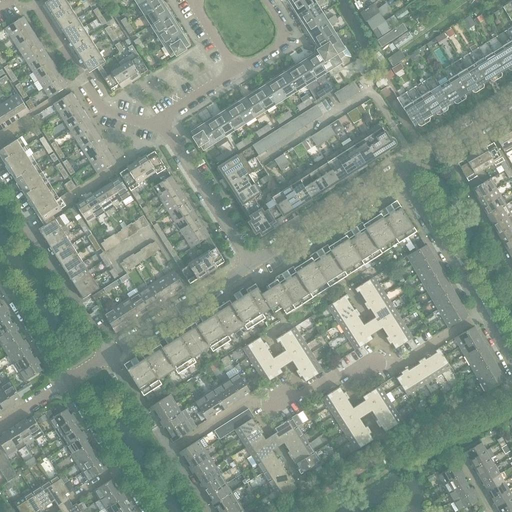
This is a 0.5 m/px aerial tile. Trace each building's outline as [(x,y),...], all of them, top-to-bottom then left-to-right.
[(67,2),(65,0),(49,0),(45,3),(51,12),(67,2)] [(145,14),(163,3),(160,0),(145,0),(138,4),(145,14)] [(297,15),(321,0),(314,0),(313,1),(312,0),(298,0),(290,6),(292,10),(294,10),(297,15)] [(303,26),(322,14),(317,7),(326,1),(325,0),(321,0),(297,15),(300,19),(300,21),(303,26)] [(361,4),(366,0),(369,0),(370,1),(371,0),(359,0),(355,3),(359,10),(362,7),(361,4)] [(72,10),(67,2),(51,12),(56,20),(72,10)] [(151,24),(170,12),(167,8),(165,8),(163,3),(145,14),(151,24)] [(366,21),(380,12),(378,9),(374,3),(360,13),(366,22),(366,21)] [(380,13),(389,6),(386,3),(378,9),(380,12),(380,13)] [(382,16),(397,6),(394,3),(389,6),(380,13),(382,16)] [(102,15),(97,8),(93,11),(97,18),(102,15)] [(398,20),(408,13),(405,8),(395,15),(398,20)] [(119,15),(115,9),(111,12),(115,18),(119,15)] [(77,18),(72,10),(56,20),(61,28),(77,18)] [(157,35),(175,23),(172,19),(173,17),(170,12),(151,24),(157,35)] [(386,22),(385,21),(382,16),(380,13),(380,12),(366,21),(372,30),(386,22)] [(310,35),(337,18),(335,15),(326,21),(322,14),(303,26),(305,30),(307,30),(310,35)] [(106,23),(102,15),(97,18),(102,25),(106,23)] [(11,37),(29,27),(22,17),(5,28),(11,37)] [(83,27),(77,18),(61,28),(67,38),(83,27)] [(129,24),(125,18),(120,21),(124,27),(129,24)] [(318,45),(335,34),(330,27),(339,21),(337,18),(310,35),(313,40),(313,42),(316,46),(318,45)] [(377,38),(391,30),(386,22),(372,30),(377,38)] [(164,45),(183,33),(180,29),(178,28),(175,23),(157,35),(164,45)] [(133,30),(129,24),(124,27),(128,34),(133,30)] [(113,33),(108,26),(104,29),(109,35),(113,33)] [(16,46),(34,35),(29,27),(11,37),(16,46)] [(89,36),(83,27),(67,38),(72,47),(89,36)] [(456,33),(452,28),(447,32),(451,37),(456,33)] [(397,48),(412,38),(408,32),(393,43),(397,48)] [(190,46),(190,44),(187,39),(185,38),(182,34),(183,33),(164,45),(171,55),(175,53),(176,55),(190,46)] [(443,33),(435,38),(438,43),(446,37),(443,33)] [(342,47),(335,34),(318,45),(319,47),(318,50),(345,56),(352,57),(345,46),(342,47)] [(22,54),(39,43),(34,35),(16,46),(22,54)] [(94,44),(89,36),(72,47),(78,55),(94,44)] [(389,44),(385,37),(379,40),(383,47),(389,44)] [(142,44),(138,38),(133,41),(137,47),(142,44)] [(435,39),(426,44),(428,47),(437,42),(435,39)] [(511,42),(502,47),(511,62),(511,42)] [(27,63),(45,52),(39,43),(22,54),(27,63)] [(124,50),(119,43),(115,45),(120,53),(124,50)] [(99,53),(94,44),(78,55),(83,63),(99,53)] [(146,51),(142,44),(137,47),(141,54),(146,51)] [(148,70),(134,48),(132,45),(128,48),(132,54),(128,57),(139,76),(147,71),(148,70)] [(511,70),(511,62),(502,47),(493,53),(504,70),(507,68),(509,70),(511,71),(511,70)] [(340,62),(339,59),(345,56),(318,50),(317,53),(316,54),(326,71),(340,62)] [(400,50),(387,59),(392,66),(405,58),(400,50)] [(417,51),(409,56),(412,62),(420,56),(417,51)] [(33,72),(50,61),(45,52),(27,63),(33,72)] [(326,71),(316,54),(314,52),(310,55),(309,57),(304,60),(316,78),(326,71)] [(107,76),(100,65),(105,62),(99,53),(83,63),(89,72),(97,68),(103,78),(107,76)] [(504,70),(493,53),(484,58),(497,79),(501,77),(502,74),(501,72),(504,70)] [(153,61),(149,54),(144,58),(148,64),(153,61)] [(139,76),(128,57),(118,63),(121,67),(120,67),(131,82),(137,78),(136,77),(139,76)] [(497,79),(484,58),(475,64),(483,76),(486,81),(489,79),(491,81),(493,82),(497,79)] [(316,78),(304,60),(300,63),(298,63),(294,65),(305,84),(316,78)] [(38,80),(56,69),(50,61),(33,72),(38,80)] [(400,63),(392,69),(395,74),(403,68),(400,63)] [(486,81),(483,76),(475,64),(466,69),(479,90),(483,88),(484,85),(483,83),(486,81)] [(12,72),(8,65),(4,68),(8,75),(12,72)] [(305,84),(294,65),(289,68),(289,70),(284,73),(295,91),(305,84)] [(131,82),(120,67),(111,73),(112,73),(121,87),(124,85),(124,86),(131,82)] [(44,88),(61,77),(56,69),(38,80),(44,88)] [(479,90),(466,69),(457,75),(468,92),(471,90),(472,92),(475,93),(479,90)] [(395,76),(391,70),(385,73),(388,79),(395,76)] [(17,80),(12,72),(8,75),(13,82),(17,80)] [(112,73),(111,73),(107,76),(103,78),(112,93),(113,92),(121,87),(112,73)] [(295,91),(284,73),(279,76),(278,75),(273,78),(285,97),(295,91)] [(0,83),(0,84),(8,79),(6,75),(0,78),(0,83)] [(468,92),(457,75),(448,81),(461,102),(465,99),(466,96),(465,94),(468,92)] [(50,98),(67,87),(61,77),(44,88),(50,98)] [(285,97),(273,78),(269,81),(268,83),(264,86),(275,103),(285,97)] [(461,102),(448,81),(439,86),(450,104),(453,101),(454,103),(457,104),(461,102)] [(359,92),(353,82),(343,88),(349,98),(359,92)] [(23,90),(19,83),(15,86),(19,92),(23,90)] [(332,90),(329,85),(323,89),(326,94),(332,90)] [(275,103),(264,86),(259,89),(257,88),(253,91),(265,110),(275,103)] [(450,104),(439,86),(430,92),(443,113),(447,110),(448,107),(447,106),(450,104)] [(349,98),(343,88),(334,94),(340,104),(349,98)] [(326,94),(323,89),(316,93),(320,98),(326,94)] [(27,96),(23,90),(19,92),(23,99),(27,96)] [(265,110),(253,91),(248,94),(248,96),(243,99),(254,116),(265,110)] [(443,113),(430,92),(421,97),(432,115),(435,113),(436,115),(439,115),(443,113)] [(60,113),(77,102),(71,93),(54,104),(60,113)] [(28,111),(18,94),(8,100),(19,117),(28,111)] [(432,115),(421,97),(412,103),(425,124),(429,121),(430,119),(429,117),(432,115)] [(312,103),(309,98),(302,102),(306,107),(312,103)] [(254,116),(243,99),(239,101),(237,101),(232,104),(244,123),(254,116)] [(19,117),(8,100),(0,105),(11,123),(19,117)] [(34,107),(29,100),(25,102),(30,110),(34,107)] [(65,121),(82,110),(77,102),(60,113),(65,121)] [(306,107),(302,102),(296,106),(299,111),(306,107)] [(425,124),(412,103),(403,109),(416,130),(416,129),(414,126),(417,124),(418,126),(421,126),(425,124)] [(244,123),(232,104),(228,107),(228,108),(223,111),(234,129),(244,123)] [(11,123),(0,105),(0,123),(3,128),(11,123)] [(323,115),(316,105),(307,111),(313,121),(323,115)] [(70,129),(87,119),(82,110),(65,121),(70,129)] [(234,129),(223,111),(218,114),(216,114),(212,117),(224,136),(234,129)] [(292,116),(289,111),(282,115),(285,120),(292,116)] [(313,121),(307,111),(298,116),(304,126),(313,121)] [(42,122),(37,114),(33,117),(38,124),(42,122)] [(285,120),(282,115),(276,119),(279,124),(285,120)] [(304,126),(298,116),(289,122),(295,132),(304,126)] [(224,136),(212,117),(208,119),(207,121),(203,124),(214,142),(224,136)] [(76,139),(93,128),(87,119),(70,129),(76,139)] [(326,141),(344,130),(338,119),(320,131),(326,141)] [(295,132),(289,122),(280,128),(286,138),(295,132)] [(390,139),(385,132),(382,127),(379,123),(369,129),(384,152),(393,146),(394,145),(395,144),(395,142),(395,141),(394,140),(393,139),(391,139),(390,139)] [(214,142),(203,124),(198,127),(196,127),(191,130),(190,132),(199,146),(201,144),(203,149),(214,142)] [(271,129),(268,124),(262,128),(265,133),(271,129)] [(49,132),(45,125),(40,128),(44,134),(49,132)] [(41,133),(37,127),(33,129),(37,136),(41,133)] [(81,148),(99,137),(93,128),(76,139),(81,148)] [(265,133),(262,128),(255,132),(259,137),(265,133)] [(286,138),(280,128),(271,134),(277,144),(286,138)] [(384,152),(369,129),(360,135),(375,157),(384,152)] [(511,148),(511,143),(504,130),(495,135),(505,153),(511,148)] [(326,141),(320,131),(310,137),(311,137),(317,147),(326,141)] [(53,138),(49,132),(44,134),(48,141),(53,138)] [(277,144),(271,134),(261,139),(268,150),(277,144)] [(375,157),(360,135),(351,141),(365,163),(375,157)] [(48,144),(43,137),(39,139),(44,147),(48,144)] [(87,156),(104,145),(99,137),(81,148),(87,156)] [(251,142),(248,137),(242,141),(245,146),(251,142)] [(55,200),(38,174),(16,139),(0,149),(0,151),(44,222),(52,217),(53,216),(54,219),(55,219),(52,214),(66,206),(60,197),(55,200)] [(268,150),(261,139),(252,146),(258,156),(268,150)] [(310,148),(305,140),(302,142),(307,151),(310,148)] [(245,146),(242,141),(235,145),(238,150),(245,146)] [(365,163),(351,141),(342,146),(356,169),(365,163)] [(59,149),(55,142),(51,144),(55,152),(59,149)] [(307,151),(302,142),(292,148),(292,149),(295,154),(298,158),(308,152),(307,151)] [(508,168),(493,142),(493,143),(485,147),(493,163),(495,166),(500,163),(504,171),(508,168)] [(52,151),(48,144),(44,147),(48,154),(52,151)] [(92,164),(109,153),(104,145),(87,156),(92,164)] [(356,169),(342,146),(333,152),(347,175),(356,169)] [(493,163),(485,147),(482,149),(481,148),(475,152),(484,168),(493,163)] [(64,156),(59,149),(55,152),(60,159),(64,156)] [(231,155),(228,150),(221,154),(225,159),(231,155)] [(170,176),(154,151),(153,151),(145,156),(155,171),(157,174),(162,171),(167,178),(170,176)] [(225,177),(247,162),(241,152),(219,167),(225,177)] [(347,175),(333,152),(324,158),(338,181),(347,175)] [(484,168),(475,152),(469,156),(466,158),(475,173),(484,168)] [(58,159),(54,153),(50,156),(54,162),(58,159)] [(98,173),(115,162),(109,153),(92,164),(98,173)] [(225,159),(221,154),(215,158),(218,163),(225,159)] [(290,164),(283,154),(274,160),(280,169),(290,164)] [(155,171),(145,156),(143,158),(136,162),(146,177),(155,171)] [(338,181),(324,158),(315,164),(329,186),(338,181)] [(475,173),(466,158),(458,163),(457,163),(468,181),(470,180),(475,187),(481,183),(475,173)] [(70,166),(66,160),(62,162),(66,169),(70,166)] [(278,166),(274,160),(268,164),(272,170),(278,166)] [(146,177),(136,162),(130,165),(130,166),(128,168),(138,182),(146,177)] [(249,174),(253,171),(247,162),(225,177),(231,186),(249,174)] [(64,170),(60,163),(56,166),(60,172),(64,170)] [(329,186),(315,164),(305,170),(320,192),(329,186)] [(74,172),(70,166),(66,169),(70,175),(74,172)] [(135,189),(139,186),(138,182),(128,168),(119,173),(139,205),(143,202),(135,189)] [(69,177),(64,170),(60,172),(65,179),(69,177)] [(320,192),(305,170),(296,175),(311,198),(320,192)] [(236,195),(255,183),(249,174),(231,186),(236,195)] [(311,198),(296,175),(287,181),(302,204),(311,198)] [(82,184),(77,176),(73,179),(77,186),(82,184)] [(164,192),(176,185),(170,176),(167,178),(153,188),(158,195),(164,192)] [(133,200),(119,178),(110,184),(121,201),(122,200),(125,205),(133,200)] [(478,199),(496,188),(490,179),(481,183),(475,187),(472,189),(478,199)] [(75,188),(71,180),(64,185),(69,192),(75,188)] [(302,204),(287,181),(278,187),(293,210),(302,204)] [(242,204),(253,197),(261,192),(255,183),(236,195),(242,204)] [(121,201),(110,184),(101,189),(112,206),(121,201)] [(164,204),(181,193),(176,185),(164,192),(158,195),(164,204)] [(293,210),(278,187),(269,193),(276,204),(283,215),(293,210)] [(483,207),(500,197),(496,188),(478,199),(483,207)] [(112,206),(101,189),(93,194),(104,212),(112,206)] [(169,213),(187,202),(181,193),(164,204),(169,213)] [(104,212),(93,194),(84,200),(95,217),(104,212)] [(259,231),(263,213),(253,197),(242,204),(252,220),(248,222),(255,233),(259,231)] [(487,215),(505,205),(500,197),(483,207),(487,215)] [(95,217),(84,200),(76,205),(87,222),(95,217)] [(416,231),(400,205),(396,200),(378,212),(379,214),(372,219),(390,248),(416,231)] [(175,221),(192,211),(187,202),(169,213),(175,221)] [(270,224),(283,215),(276,204),(263,213),(259,231),(262,234),(273,227),(270,224)] [(493,224),(510,214),(505,205),(487,215),(493,224)] [(150,213),(145,206),(142,209),(146,215),(150,213)] [(79,214),(74,207),(70,209),(74,217),(79,214)] [(181,230),(198,219),(192,211),(175,221),(181,230)] [(154,220),(150,213),(146,215),(150,222),(154,220)] [(498,234),(511,225),(511,216),(510,214),(493,224),(498,234)] [(61,228),(55,219),(54,219),(53,216),(52,217),(44,222),(46,224),(38,229),(44,239),(61,228)] [(144,216),(139,220),(143,227),(148,224),(144,216)] [(85,224),(81,218),(77,220),(81,227),(85,224)] [(186,239),(203,228),(198,219),(181,230),(186,239)] [(390,248),(372,219),(363,224),(362,222),(361,223),(350,230),(351,232),(337,241),(356,270),(390,248)] [(161,230),(156,223),(153,226),(157,233),(161,230)] [(89,231),(85,224),(81,227),(85,233),(89,231)] [(503,242),(511,236),(511,225),(498,234),(503,242)] [(66,236),(61,228),(44,239),(50,247),(66,236)] [(205,239),(209,237),(203,228),(186,239),(192,247),(205,239)] [(165,237),(161,230),(157,233),(161,240),(165,237)] [(96,241),(91,234),(87,237),(92,244),(96,241)] [(115,235),(109,238),(114,247),(120,243),(119,242),(115,235)] [(71,244),(66,236),(50,247),(55,255),(71,244)] [(508,251),(511,248),(511,236),(503,242),(508,251)] [(225,261),(209,237),(205,239),(212,250),(208,252),(207,252),(216,267),(225,261)] [(172,248),(168,240),(163,243),(168,250),(172,248)] [(101,249),(96,241),(92,244),(96,251),(101,249)] [(109,249),(104,241),(100,244),(105,251),(109,249)] [(356,270),(337,241),(323,250),(321,248),(309,256),(311,258),(302,263),(309,275),(320,292),(330,286),(356,270)] [(160,249),(155,242),(151,244),(156,251),(160,249)] [(77,254),(71,244),(55,255),(61,264),(77,254)] [(412,265),(432,254),(426,244),(407,256),(412,265)] [(176,254),(172,248),(168,250),(172,257),(176,254)] [(145,258),(141,251),(137,253),(142,261),(145,258)] [(107,259),(104,255),(103,252),(99,255),(103,261),(107,259)] [(216,267),(207,252),(198,258),(207,273),(214,269),(213,269),(216,267)] [(142,261),(137,253),(134,255),(133,254),(127,257),(133,266),(142,261)] [(83,263),(77,254),(61,264),(66,273),(83,263)] [(207,273),(198,258),(195,254),(191,257),(194,261),(189,264),(198,278),(201,277),(207,273)] [(417,274),(437,263),(432,254),(412,265),(417,274)] [(198,278),(189,264),(189,265),(185,267),(178,256),(173,259),(189,284),(190,284),(198,278)] [(111,265),(107,259),(103,261),(107,267),(111,265)] [(128,269),(123,262),(120,264),(125,271),(128,269)] [(88,271),(83,263),(66,273),(71,281),(88,271)] [(320,292),(309,275),(302,263),(288,272),(286,270),(275,277),(276,279),(267,285),(269,287),(265,289),(261,292),(271,308),(275,306),(279,303),(286,314),(320,292)] [(422,283),(442,271),(437,263),(417,274),(422,283)] [(118,276),(113,268),(109,271),(114,279),(118,276)] [(93,279),(88,271),(71,281),(77,289),(93,279)] [(184,288),(173,271),(164,277),(175,294),(184,288)] [(427,292),(447,280),(442,271),(422,283),(427,292)] [(122,283),(129,278),(127,274),(119,279),(122,283)] [(175,294),(164,277),(155,282),(164,295),(166,299),(175,294)] [(362,297),(379,286),(374,277),(354,289),(357,293),(359,291),(362,297)] [(99,288),(93,279),(77,289),(83,299),(90,294),(92,293),(92,292),(99,288)] [(433,300),(452,289),(447,280),(427,292),(433,300)] [(118,285),(116,281),(109,285),(112,289),(118,285)] [(164,295),(155,282),(146,288),(157,305),(166,299),(164,295)] [(271,308),(261,292),(255,284),(246,289),(245,287),(233,295),(235,298),(230,301),(229,300),(221,305),(228,317),(237,330),(244,325),(247,330),(265,318),(262,313),(271,308)] [(366,307),(385,294),(379,286),(362,297),(365,302),(363,303),(366,307)] [(157,305),(146,288),(139,293),(149,310),(157,305)] [(438,309),(457,298),(452,289),(433,300),(438,309)] [(94,300),(102,295),(99,291),(92,296),(94,300)] [(149,310),(139,293),(129,299),(140,316),(149,310)] [(333,315),(350,304),(347,299),(349,298),(347,294),(327,306),(333,315)] [(373,314),(390,303),(385,294),(366,307),(368,310),(370,309),(373,314)] [(443,318),(462,307),(457,298),(438,309),(443,318)] [(140,316),(129,299),(121,304),(132,321),(140,316)] [(376,324),(396,312),(390,303),(373,314),(375,317),(369,321),(373,326),(376,324)] [(132,321),(121,304),(113,309),(124,326),(132,321)] [(339,324),(358,311),(356,308),(354,309),(350,304),(333,315),(339,324)] [(228,336),(237,330),(228,317),(221,305),(212,311),(210,309),(205,312),(199,317),(201,320),(195,323),(195,322),(186,328),(202,353),(210,347),(213,352),(231,340),(228,336)] [(448,327),(468,316),(462,307),(443,318),(448,327)] [(0,323),(8,318),(5,313),(7,311),(5,308),(0,311),(0,323)] [(124,326),(113,309),(104,315),(113,329),(115,332),(124,326)] [(344,333),(361,321),(358,316),(360,315),(358,311),(339,324),(344,333)] [(384,331),(401,320),(396,312),(376,324),(373,326),(376,332),(382,328),(384,331)] [(0,335),(16,326),(14,322),(12,324),(8,318),(0,323),(0,335)] [(387,341),(407,329),(401,320),(384,331),(387,336),(385,338),(387,341)] [(350,341),(369,329),(373,326),(369,321),(363,325),(361,321),(344,333),(350,341)] [(0,343),(2,346),(19,335),(16,330),(18,329),(16,326),(0,335),(0,343)] [(355,350),(373,339),(370,335),(376,332),(373,326),(369,329),(350,341),(355,350)] [(459,347),(479,336),(474,326),(454,338),(459,347)] [(283,347),(300,336),(294,327),(275,339),(278,343),(279,342),(283,347)] [(202,353),(186,328),(176,334),(178,337),(173,340),(170,335),(158,342),(159,344),(151,350),(167,374),(175,369),(178,374),(196,362),(193,358),(202,353)] [(395,349),(412,338),(407,329),(387,341),(390,344),(391,343),(395,349)] [(8,355),(27,343),(25,340),(23,341),(19,335),(2,346),(8,355)] [(282,359),(306,345),(300,336),(283,347),(285,350),(279,354),(282,359)] [(465,356),(484,344),(479,336),(459,347),(465,356)] [(248,357),(268,345),(266,341),(264,343),(260,337),(243,348),(248,357)] [(13,364),(30,353),(27,347),(29,346),(27,343),(8,355),(13,364)] [(470,365),(489,353),(484,344),(465,356),(470,365)] [(254,365),(271,355),(268,349),(270,348),(268,345),(248,357),(254,365)] [(294,364),(311,353),(306,345),(282,359),(286,365),(292,361),(294,364)] [(451,367),(444,356),(439,348),(435,350),(436,352),(431,356),(442,373),(451,367)] [(167,374),(151,350),(142,355),(144,359),(139,362),(136,357),(132,359),(129,361),(124,364),(127,370),(143,396),(152,390),(161,384),(158,380),(167,374)] [(19,372),(38,360),(36,357),(34,358),(30,353),(13,364),(19,372)] [(298,374),(317,362),(311,353),(294,364),(297,370),(295,371),(298,374)] [(475,374),(495,362),(489,353),(470,365),(475,374)] [(259,374),(279,362),(282,359),(279,354),(273,358),(271,355),(254,365),(259,374)] [(232,363),(227,356),(220,360),(225,368),(232,363)] [(442,373),(431,356),(425,359),(424,357),(421,359),(433,379),(442,373)] [(282,372),(280,369),(286,365),(282,359),(279,362),(259,374),(265,383),(282,372)] [(433,379),(421,359),(418,361),(419,363),(414,367),(425,384),(433,379)] [(24,381),(42,370),(38,365),(40,363),(38,360),(19,372),(24,381)] [(305,382),(322,371),(317,362),(298,374),(299,377),(301,376),(305,382)] [(480,382),(500,371),(495,362),(475,374),(480,382)] [(425,384),(414,367),(408,370),(407,368),(404,370),(416,389),(425,384)] [(416,389),(404,370),(400,372),(402,374),(396,378),(407,395),(416,389)] [(485,392),(505,380),(500,371),(480,382),(485,392)] [(249,390),(245,384),(239,374),(230,379),(241,398),(245,396),(243,394),(249,390)] [(241,398),(230,379),(221,385),(232,402),(237,398),(238,400),(241,398)] [(20,398),(9,380),(0,386),(13,405),(16,403),(15,401),(20,398)] [(232,402),(221,385),(212,390),(224,409),(227,407),(226,405),(232,402)] [(13,405),(0,386),(0,404),(3,409),(8,405),(9,407),(13,405)] [(362,409),(385,395),(379,386),(362,397),(364,400),(359,404),(362,409)] [(328,407),(347,395),(345,392),(344,393),(339,387),(322,398),(328,407)] [(224,409),(212,390),(204,396),(214,413),(220,409),(221,411),(224,409)] [(158,414),(175,403),(170,394),(150,407),(153,410),(154,409),(158,414)] [(333,416),(351,405),(348,399),(349,398),(347,395),(328,407),(333,416)] [(373,414),(391,403),(385,395),(362,409),(365,415),(371,411),(373,414)] [(214,413),(204,396),(195,402),(201,411),(206,420),(210,418),(209,416),(214,413)] [(420,410),(426,406),(423,401),(418,405),(417,407),(420,410)] [(161,424),(181,412),(175,403),(158,414),(161,420),(159,421),(161,424)] [(377,424),(396,412),(391,403),(373,414),(377,420),(375,421),(377,424)] [(358,412),(362,409),(359,404),(353,408),(351,405),(333,416),(339,424),(358,412)] [(55,429),(74,417),(72,414),(70,415),(66,409),(49,420),(55,429)] [(169,432),(191,418),(185,409),(181,412),(161,424),(163,427),(165,426),(169,432)] [(254,417),(248,409),(244,412),(250,420),(252,419),(254,417)] [(362,422),(360,419),(365,415),(362,409),(358,412),(339,424),(344,433),(362,422)] [(205,419),(201,411),(197,414),(201,421),(205,419)] [(250,420),(244,412),(240,414),(246,423),(250,420)] [(385,432),(402,421),(396,412),(377,424),(379,427),(381,426),(385,432)] [(246,423),(240,414),(235,417),(241,426),(246,423)] [(298,426),(302,423),(297,414),(274,428),(277,432),(271,436),(274,441),(298,426)] [(47,419),(45,415),(39,418),(42,423),(47,419)] [(44,434),(34,419),(33,416),(27,420),(26,418),(22,420),(34,440),(44,434)] [(60,438),(77,427),(74,421),(76,420),(74,417),(55,429),(60,438)] [(241,426),(235,417),(231,420),(237,429),(241,426)] [(173,442),(192,430),(196,427),(191,418),(169,432),(172,437),(170,438),(173,442)] [(241,439),(260,426),(257,423),(256,424),(252,419),(250,420),(246,423),(241,426),(237,429),(235,430),(241,439)] [(34,440),(22,420),(19,422),(20,424),(15,428),(26,445),(34,440)] [(237,429),(231,420),(223,425),(228,434),(235,430),(237,429)] [(350,442),(369,429),(367,426),(365,427),(362,422),(344,433),(350,442)] [(228,434),(223,425),(218,428),(224,437),(228,434)] [(246,447),(263,436),(260,431),(262,429),(260,426),(241,439),(246,447)] [(286,446),(303,435),(298,426),(274,441),(278,447),(284,443),(286,446)] [(66,446),(85,434),(83,431),(81,432),(77,427),(60,438),(66,446)] [(26,445),(15,428),(10,431),(8,429),(5,431),(17,451),(26,445)] [(224,437),(218,428),(214,431),(220,440),(224,437)] [(356,450),(373,439),(369,434),(371,432),(369,429),(350,442),(356,450)] [(17,451),(5,431),(2,433),(3,435),(0,437),(0,443),(8,456),(17,451)] [(71,455),(88,444),(85,439),(87,437),(85,434),(66,446),(71,455)] [(289,456),(309,444),(303,435),(286,446),(289,451),(287,452),(289,456)] [(251,456),(271,443),(274,441),(271,436),(265,439),(263,436),(246,447),(251,456)] [(187,460),(204,449),(209,446),(203,437),(198,440),(179,452),(181,456),(183,454),(187,460)] [(252,467),(274,453),(272,450),(278,447),(274,441),(271,443),(251,456),(247,459),(252,467)] [(467,461),(486,451),(481,442),(465,451),(468,457),(465,458),(467,461)] [(77,464),(96,451),(94,448),(92,449),(88,444),(71,455),(77,464)] [(297,463),(314,452),(309,444),(289,456),(291,459),(293,458),(297,463)] [(190,470),(210,458),(204,449),(187,460),(190,465),(188,466),(190,470)] [(82,472),(99,461),(96,456),(98,454),(96,451),(77,464),(82,472)] [(474,468),(490,458),(486,451),(467,461),(469,464),(471,463),(474,468)] [(307,469),(320,461),(314,452),(297,463),(300,468),(298,470),(300,473),(307,469)] [(262,473),(281,461),(279,457),(277,459),(274,453),(252,467),(253,467),(257,464),(262,473)] [(198,477),(215,466),(210,458),(190,470),(192,473),(194,472),(198,477)] [(476,477),(495,466),(490,458),(474,468),(477,472),(474,474),(476,477)] [(0,470),(1,471),(11,465),(8,460),(0,464),(0,470)] [(88,481),(107,469),(105,465),(103,466),(99,461),(82,472),(88,481)] [(268,481),(285,470),(282,465),(283,464),(281,461),(262,473),(268,481)] [(4,477),(14,470),(11,465),(1,471),(4,477)] [(443,484),(463,473),(461,469),(459,471),(456,465),(438,475),(443,484)] [(201,487),(221,475),(215,466),(198,477),(201,482),(199,484),(201,487)] [(483,483),(499,474),(495,466),(476,477),(478,480),(480,478),(483,483)] [(7,482),(18,475),(14,470),(4,477),(7,482)] [(273,490),(292,478),(290,475),(288,476),(285,470),(268,481),(273,490)] [(448,493),(466,483),(463,477),(465,476),(463,473),(443,484),(448,493)] [(485,492),(504,482),(499,474),(483,483),(486,488),(483,489),(485,492)] [(69,492),(64,484),(57,475),(48,480),(61,499),(63,503),(69,500),(65,494),(69,492)] [(209,494),(226,484),(221,475),(201,487),(203,490),(205,489),(209,494)] [(99,500),(117,489),(113,483),(115,482),(113,478),(94,491),(99,500)] [(279,499),(296,488),(292,482),(294,481),(292,478),(273,490),(279,499)] [(61,499),(48,480),(40,486),(51,503),(54,501),(58,507),(63,503),(61,499)] [(492,499),(508,489),(504,482),(485,492),(487,495),(489,494),(492,499)] [(453,502),(473,490),(471,487),(469,488),(466,483),(448,493),(453,502)] [(212,504),(232,493),(226,484),(209,494),(212,500),(210,501),(212,504)] [(51,503),(40,486),(31,491),(44,510),(47,508),(46,506),(51,503)] [(105,508),(124,496),(122,493),(120,494),(117,489),(99,500),(105,508)] [(494,508),(511,497),(511,496),(508,489),(492,499),(495,504),(492,505),(494,508)] [(459,511),(477,501),(473,495),(475,494),(473,490),(453,502),(459,511)] [(40,511),(44,510),(31,491),(23,497),(32,511),(36,511),(39,510),(40,511)] [(220,511),(237,501),(232,493),(212,504),(215,508),(216,507),(220,511)] [(107,511),(117,511),(128,506),(124,500),(126,499),(124,496),(105,508),(107,511)] [(32,511),(23,497),(14,502),(19,511),(32,511)] [(499,511),(504,511),(511,507),(511,497),(494,508),(496,511),(498,509),(499,511)] [(81,511),(76,503),(72,506),(69,500),(63,503),(68,511),(81,511)] [(238,511),(243,509),(237,501),(220,511),(219,511),(238,511)] [(68,511),(63,503),(58,507),(61,511),(68,511)]
